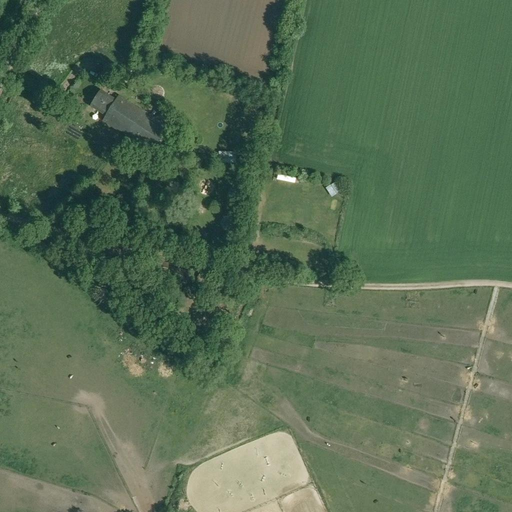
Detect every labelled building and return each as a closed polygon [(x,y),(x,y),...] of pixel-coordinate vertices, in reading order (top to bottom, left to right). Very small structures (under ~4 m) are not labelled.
[(101,64),(97,71),(105,76),(110,80),(115,73),(109,69),(109,70),(101,64)] [(134,78),(131,85),(134,87),(138,88),(142,90),(144,84),(146,79),(143,78),(143,77),(135,74),(134,78)] [(101,91),(91,106),(106,116),(104,120),(155,153),(171,129),(136,107),(119,96),(117,100),(101,91)] [(99,200),(90,198),(86,214),(96,217),(99,200)] [(195,321),(203,323),(211,298),(196,293),(197,289),(187,286),(175,322),(193,327),(195,321)] [(200,349),(213,337),(199,322),(186,335),(200,349)] [(231,334),(232,329),(226,327),(222,339),(228,341),(231,334)] [(279,486),(290,511),(320,511),(303,475),(279,486)]
